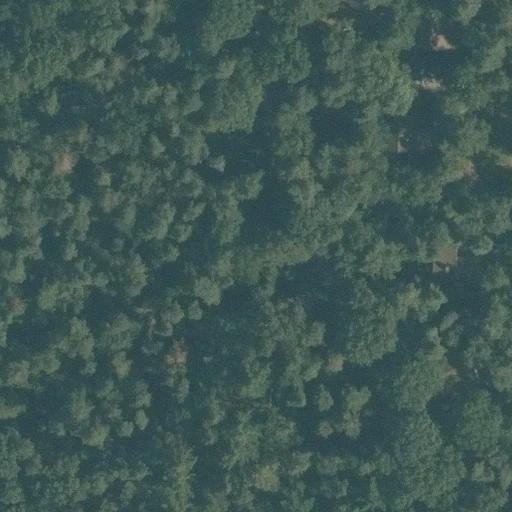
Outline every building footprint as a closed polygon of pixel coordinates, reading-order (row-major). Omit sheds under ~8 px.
[(380,0),(339,0),(343,21),(383,15),(380,0)] [(456,43),(457,10),(417,9),(417,42),(456,43)] [(311,118),(331,117),(353,117),(352,89),(310,90),(311,118)] [(429,144),(430,120),(424,120),(424,112),(386,111),(385,142),(429,144)] [(457,243),(434,242),(433,256),(433,271),(455,272),(456,253),(457,243)] [(456,253),(455,272),(454,281),(477,282),(479,254),(456,253)] [(466,345),(457,349),(438,356),(447,378),(451,377),(456,390),(480,380),(466,345)] [(511,511),(511,484),(510,487),(496,501),(506,511),(511,511)]
